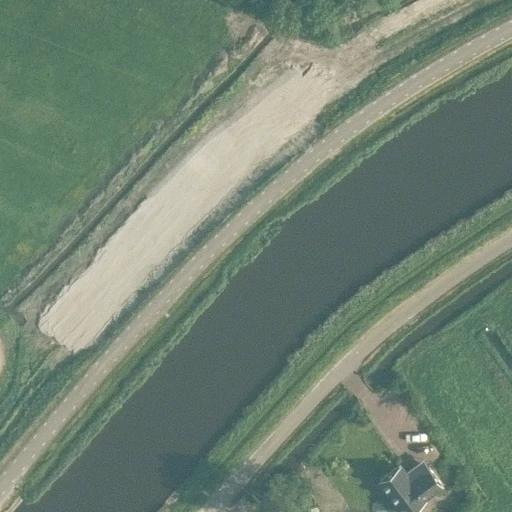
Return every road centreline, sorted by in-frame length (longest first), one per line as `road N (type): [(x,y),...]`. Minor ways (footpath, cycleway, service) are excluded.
road 1 (unclassified): [(0,495),(110,363),(270,195),(410,88),(511,30)]
road 2 (tertiary): [(212,511),(381,329),(511,241)]
